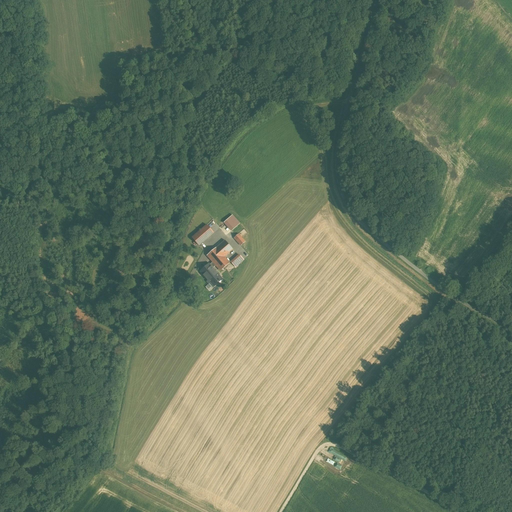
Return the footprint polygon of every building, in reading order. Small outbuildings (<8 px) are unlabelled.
[(231,214),(222,223),(230,231),(239,223),(231,214)] [(214,233),(207,225),(192,238),(199,246),(214,233)] [(238,234),(234,238),(241,246),(245,242),(238,234)] [(216,265),(221,271),(229,263),(224,257),(233,250),(225,240),(207,256),(213,262),(216,265)] [(216,265),(213,262),(210,265),(209,264),(200,271),(208,281),(207,282),(212,288),(219,282),(219,283),(223,280),(213,268),(216,265)]
